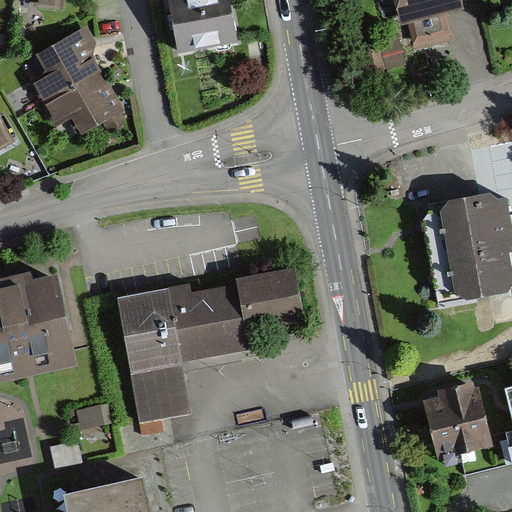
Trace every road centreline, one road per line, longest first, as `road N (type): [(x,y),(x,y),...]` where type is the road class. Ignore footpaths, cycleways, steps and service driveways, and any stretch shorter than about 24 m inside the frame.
road 1 (tertiary): [(386,510),(318,151)]
road 2 (residential): [(511,91),(318,151)]
road 3 (residential): [(137,0),(169,174)]
road 4 (residential): [(0,219),(169,174)]
road 5 (tertiary): [(318,151),(290,0)]
road 6 (residential): [(169,174),(318,151)]
